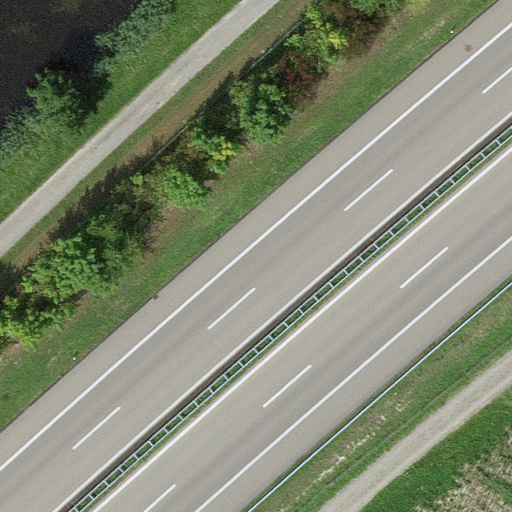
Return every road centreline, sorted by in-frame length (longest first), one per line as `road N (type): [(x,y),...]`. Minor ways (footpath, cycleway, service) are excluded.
road 1 (motorway): [(511,72),(7,511)]
road 2 (motorway): [(150,511),(511,197)]
road 3 (track): [(256,0),(0,241)]
road 4 (track): [(338,511),(511,367)]
